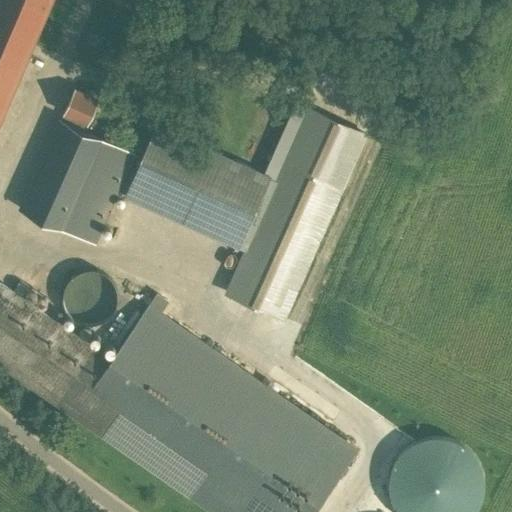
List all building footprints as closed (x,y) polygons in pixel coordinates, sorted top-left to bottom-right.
[(0,0),(0,119),(51,0),(0,0)] [(98,108),(70,96),(17,215),(93,249),(132,160),(84,138),(98,108)] [(264,171),(157,122),(124,196),(244,249),(224,293),(285,320),(369,133),(296,100),(264,171)] [(98,271),(90,270),(81,271),(71,278),(66,286),(64,295),(67,309),(73,316),(83,322),(97,322),(109,316),(114,308),(117,302),(117,292),(113,281),(106,275),(98,271)] [(108,357),(1,283),(0,284),(0,362),(190,494),(228,440),(108,357)] [(148,300),(108,357),(228,440),(190,494),(216,511),(309,511),(356,446),(148,300)] [(388,483),(390,498),(396,511),(475,511),(478,509),(484,494),(485,478),(480,462),(470,449),(457,440),(441,435),(425,437),(410,443),(398,454),(390,467),(388,483)]
